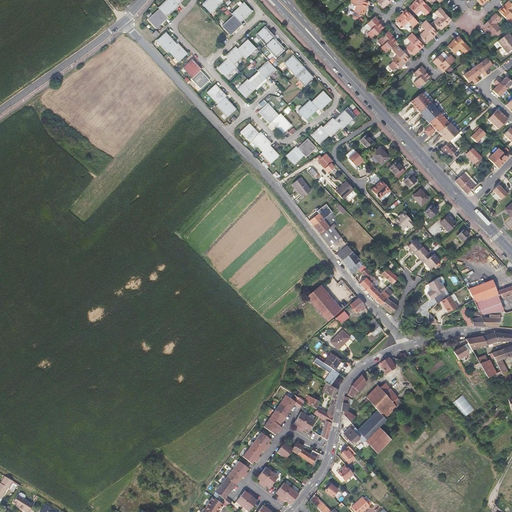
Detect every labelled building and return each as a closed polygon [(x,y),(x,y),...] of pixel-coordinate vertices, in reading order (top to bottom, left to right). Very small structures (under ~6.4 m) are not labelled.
[(175,4),(170,0),(165,0),(157,8),(158,9),(165,17),(177,6),(175,4)] [(220,2),(218,0),(206,0),(201,5),(210,14),(221,3),(220,2)] [(360,13),(364,15),(366,8),(369,1),(365,0),(350,0),(350,2),(357,5),(353,16),(353,17),(357,19),(358,18),(360,13)] [(421,9),(426,14),(431,10),(422,0),(416,0),(413,4),(409,7),(416,14),(421,9)] [(498,11),(510,23),(511,21),(511,15),(510,13),(511,11),(511,4),(509,1),(504,6),(498,11)] [(250,13),(242,4),(231,14),(232,16),(239,24),(250,13)] [(439,7),(434,12),(439,17),(434,22),(440,29),(443,26),(451,20),(439,7)] [(165,17),(158,9),(146,21),(154,29),(166,18),(165,17)] [(402,26),(407,22),(412,27),(418,22),(406,10),(401,15),(396,19),(402,26)] [(495,24),(500,19),(496,14),(491,18),(483,25),(493,36),(500,29),(495,24)] [(239,24),(232,16),(221,27),(229,36),(241,25),(239,24)] [(374,16),(367,23),(372,28),(367,33),(372,39),(384,27),(377,20),(374,16)] [(420,35),(426,42),(431,38),(437,32),(426,20),(420,25),(425,30),(420,35)] [(272,38),(274,36),(264,26),(255,35),(265,45),(272,38)] [(388,31),(378,39),(383,45),(380,47),(385,53),(397,41),(392,35),(388,31)] [(415,53),(423,45),(412,33),(407,37),(412,43),(406,48),(413,55),(415,53)] [(507,33),(497,41),(506,53),(511,48),(511,36),(511,35),(510,36),(507,33)] [(168,53),(176,46),(165,35),(156,43),(167,54),(168,53)] [(448,46),(454,53),(459,49),(464,54),(470,49),(458,37),(452,42),(448,46)] [(274,58),(283,49),(272,38),(265,45),(263,47),(274,58)] [(253,51),(245,42),(237,50),(243,57),(245,59),(253,51)] [(177,63),(187,55),(177,45),(176,46),(168,53),(177,63)] [(404,63),(409,58),(398,46),(393,50),(398,56),(393,61),(388,66),(393,70),(397,66),(399,68),(404,63)] [(237,50),(235,48),(224,57),(226,59),(233,67),(243,57),(237,50)] [(445,60),(440,55),(433,61),(443,72),(455,60),(450,55),(445,60)] [(292,56),(283,64),(294,76),(303,67),(292,56)] [(487,69),(492,65),(487,58),(463,75),(469,82),(472,80),(474,79),(477,83),(480,81),(477,77),(482,73),(484,77),(490,73),(487,69)] [(233,67),(226,59),(216,69),(225,78),(235,69),(233,67)] [(197,73),(199,72),(190,62),(180,71),(189,81),(197,73)] [(274,71),(266,62),(257,71),(258,72),(265,80),(274,71)] [(417,70),(414,73),(419,78),(413,83),(418,88),(431,77),(421,66),(417,70)] [(303,67),(294,76),(304,86),(313,77),(303,67)] [(265,80),(258,72),(248,82),(255,89),(257,91),(267,81),(265,80)] [(198,92),(207,83),(197,73),(189,81),(188,81),(198,92)] [(497,86),(492,91),(499,97),(511,83),(511,82),(506,77),(502,81),(498,78),(493,83),(497,86)] [(248,82),(247,81),(237,90),(246,98),(255,89),(248,82)] [(222,101),(224,99),(214,88),(205,96),(215,107),(222,101)] [(329,101),(321,92),(310,102),(317,109),(319,111),(329,101)] [(416,109),(420,113),(431,103),(422,93),(410,102),(414,106),(413,107),(415,110),(416,109)] [(310,102),(309,100),(297,111),(306,120),(317,109),(310,102)] [(224,120),(233,112),(222,101),(215,107),(213,109),(224,120)] [(440,114),(431,103),(420,113),(423,117),(422,118),(424,121),(426,119),(429,123),(440,114)] [(271,122),(278,116),(270,107),(261,115),(270,124),(271,122)] [(498,129),(508,119),(497,109),(488,119),(498,129)] [(352,120),(343,111),(333,121),(340,128),(342,129),(352,120)] [(449,124),(440,113),(440,114),(429,123),(433,126),(431,128),(430,126),(424,131),(429,137),(435,132),(434,130),(435,129),(438,133),(439,133),(449,124)] [(282,134),(291,126),(280,114),(278,116),(271,122),(282,134)] [(333,121),(332,119),(322,128),(328,135),(330,137),(340,128),(333,121)] [(459,133),(450,123),(449,124),(439,133),(442,137),(441,138),(443,140),(444,139),(448,143),(459,134),(459,133)] [(250,142),(258,135),(248,124),(239,133),(248,143),(250,142)] [(322,128),(320,127),(311,135),(319,144),(328,135),(322,128)] [(478,143),(486,135),(478,127),(474,132),(475,133),(471,137),(478,143)] [(269,147),(271,145),(260,133),(258,135),(250,142),(261,153),(269,147)] [(366,148),(372,142),(365,135),(359,140),(366,148)] [(314,149),(306,140),(296,149),(303,156),(304,158),(314,149)] [(441,150),(448,159),(449,158),(456,152),(459,150),(452,141),(441,150)] [(269,166),(278,157),(269,147),(261,153),(259,155),(269,166)] [(296,149),(294,147),(284,156),(292,165),(303,156),(296,149)] [(382,166),(390,158),(381,148),(373,155),(376,158),(373,161),(378,167),(381,165),(382,166)] [(466,154),(475,163),(481,157),(472,148),(466,154)] [(508,158),(498,148),(488,158),(498,168),(508,158)] [(365,162),(356,152),(348,159),(355,167),(360,163),(361,164),(365,162)] [(456,152),(449,158),(452,161),(458,156),(456,152)] [(333,167),(330,163),(333,161),(326,154),(322,157),(320,155),(315,159),(317,161),(328,172),(333,167)] [(395,162),(388,168),(398,179),(404,173),(395,162)] [(468,194),(476,187),(464,174),(456,181),(468,194)] [(302,197),(311,190),(301,177),(292,184),(302,197)] [(408,190),(415,183),(409,177),(401,183),(408,190)] [(379,184),(380,185),(372,192),(379,200),(387,192),(389,193),(391,191),(382,181),(379,184)] [(352,190),(345,182),(334,191),(342,200),(352,190)] [(371,191),(372,192),(380,185),(379,184),(371,191)] [(502,189),(498,185),(493,191),(501,199),(508,193),(506,190),(505,191),(502,189)] [(428,199),(420,190),(412,197),(420,206),(428,199)] [(346,212),(339,204),(336,207),(343,215),(346,212)] [(439,212),(434,205),(426,212),(432,219),(439,212)] [(410,228),(414,224),(403,212),(394,221),(402,230),(407,225),(410,228)] [(320,235),(329,227),(319,214),(309,221),(320,235)] [(440,223),(447,232),(455,225),(447,217),(440,223)] [(320,235),(327,243),(338,234),(332,225),(329,227),(320,235)] [(457,237),(463,243),(470,237),(464,230),(457,237)] [(421,246),(422,245),(415,238),(407,245),(410,248),(408,249),(412,254),(414,252),(421,246)] [(364,265),(347,246),(336,254),(351,274),(358,269),(364,265)] [(423,261),(430,256),(421,246),(414,252),(423,262),(423,261)] [(430,269),(440,261),(433,253),(430,256),(423,261),(430,269)] [(358,269),(362,273),(367,269),(364,265),(358,269)] [(381,275),(392,284),(398,278),(386,268),(381,275)] [(371,273),(367,269),(362,273),(366,278),(371,273)] [(365,290),(375,300),(380,295),(373,287),(374,285),(373,283),(376,281),(371,275),(371,273),(366,278),(371,284),(365,290)] [(437,277),(427,284),(432,290),(426,293),(431,300),(446,290),(437,277)] [(371,284),(366,278),(359,284),(365,290),(371,284)] [(497,291),(492,280),(468,289),(471,294),(473,300),(475,304),(478,311),(481,317),(482,318),(492,319),(484,300),(498,294),(497,291)] [(341,310),(339,308),(321,285),(307,297),(327,321),(341,310)] [(511,285),(497,291),(498,294),(500,298),(500,299),(511,294),(511,285)] [(375,300),(381,305),(386,299),(391,293),(386,288),(380,295),(375,300)] [(446,312),(458,308),(455,300),(457,299),(455,294),(441,299),(446,312)] [(462,299),(464,304),(473,300),(471,294),(466,297),(462,299)] [(500,299),(500,298),(493,301),(496,309),(503,306),(500,299)] [(357,299),(350,305),(356,313),(364,306),(357,299)] [(391,314),(397,307),(386,299),(381,305),(391,314)] [(475,304),(473,300),(464,304),(464,306),(459,309),(467,326),(477,326),(485,327),(482,318),(481,317),(472,320),(470,317),(465,310),(475,304)] [(343,311),(335,318),(340,324),(348,317),(343,311)] [(475,316),(470,317),(472,320),(481,317),(478,311),(474,313),(475,316)] [(485,327),(498,327),(499,316),(494,316),(494,319),(492,319),(482,318),(485,327)] [(369,324),(372,327),(377,323),(374,319),(369,324)] [(349,339),(347,337),(351,334),(345,329),(330,343),(336,350),(343,344),(349,339)] [(466,339),(472,350),(488,344),(494,343),(498,342),(509,342),(511,341),(511,334),(495,333),(478,337),(466,339)] [(511,345),(491,353),(502,375),(500,377),(504,384),(511,381),(502,360),(511,356),(511,345)] [(453,352),(458,360),(468,354),(463,346),(453,352)] [(317,359),(336,372),(342,363),(330,354),(325,361),(319,357),(317,359)] [(487,361),(485,356),(477,358),(488,378),(494,374),(488,361),(487,361)] [(386,373),(395,368),(389,357),(379,363),(382,367),(384,371),(386,373)] [(313,363),(325,371),(319,378),(326,382),(330,385),(338,374),(336,372),(317,359),(313,363)] [(361,376),(351,386),(356,391),(363,382),(361,376)] [(330,385),(326,382),(322,392),(332,398),(326,413),(315,408),(313,413),(316,415),(330,423),(337,389),(330,385)] [(351,397),(356,391),(351,386),(347,394),(351,397)] [(395,399),(382,386),(378,390),(380,391),(391,403),(395,399)] [(376,388),(364,399),(365,400),(368,403),(380,391),(378,390),(376,388)] [(391,403),(380,391),(368,403),(359,412),(363,417),(373,408),(377,412),(384,419),(396,407),(391,403)] [(463,394),(454,401),(465,416),(474,409),(463,394)] [(293,404),(299,408),(304,401),(298,397),(294,402),(285,395),(279,403),(289,409),(293,404)] [(343,412),(343,415),(350,423),(355,418),(347,412),(349,405),(347,405),(347,404),(349,400),(349,399),(344,397),(342,404),(341,412),(343,412)] [(315,408),(318,401),(312,398),(309,404),(315,408)] [(395,399),(391,403),(396,407),(402,402),(395,399)] [(368,403),(365,400),(356,409),(359,412),(368,403)] [(286,414),(289,409),(279,403),(274,411),(284,418),(287,415),(286,414)] [(284,418),(274,411),(268,419),(279,426),(279,425),(279,424),(282,421),(284,418)] [(295,420),(302,424),(307,416),(300,411),(295,420)] [(362,436),(366,441),(365,442),(377,453),(390,440),(379,427),(386,421),(384,419),(377,412),(357,431),(362,436)] [(326,440),(330,423),(316,415),(315,418),(320,421),(324,423),(320,432),(319,432),(318,432),(317,434),(326,440)] [(309,428),(314,420),(307,416),(302,424),(309,428)] [(278,433),(281,428),(279,426),(268,419),(263,427),(275,435),(276,432),(278,433)] [(295,428),(298,430),(302,424),(295,420),(293,423),(296,426),(295,428)] [(342,435),(351,445),(362,436),(357,431),(353,426),(342,435)] [(260,432),(254,440),(265,449),(269,444),(267,442),(269,439),(260,432)] [(263,452),(265,449),(254,440),(248,448),(257,455),(261,451),(263,452)] [(293,447),(291,451),(297,455),(301,449),(303,446),(297,442),(293,447)] [(276,452),(285,459),(291,451),(293,447),(288,443),(286,445),(284,443),(276,452)] [(348,459),(351,462),(354,459),(352,456),(355,454),(354,453),(349,447),(340,455),(346,462),(348,459)] [(259,457),(257,455),(248,448),(241,456),(251,464),(253,461),(255,462),(259,457)] [(301,449),(297,455),(311,464),(315,458),(311,455),(311,454),(310,453),(309,454),(301,449)] [(238,461),(231,469),(241,476),(243,478),(247,473),(245,471),(247,468),(238,461)] [(342,469),(336,474),(344,482),(352,474),(344,465),(341,468),(342,469)] [(271,472),(264,467),(256,478),(259,481),(258,482),(261,485),(271,472)] [(237,481),(241,476),(231,469),(226,477),(235,485),(238,482),(237,481)] [(277,476),(271,472),(261,485),(264,487),(265,485),(268,488),(277,476)] [(0,482),(0,497),(1,498),(7,488),(8,488),(12,482),(4,476),(0,482)] [(233,488),(235,485),(226,477),(220,484),(229,492),(233,487),(233,488)] [(277,497),(280,499),(289,487),(283,482),(275,493),(278,495),(277,497)] [(229,492),(220,484),(214,492),(223,499),(220,503),(222,504),(226,507),(230,501),(225,497),(229,492)] [(325,491),(332,497),(338,490),(331,485),(325,491)] [(289,487),(280,499),(283,502),(284,500),(289,504),(294,499),(298,494),(289,487)] [(248,491),(247,493),(243,490),(235,502),(241,506),(251,493),(248,491)] [(254,496),(251,493),(241,506),(247,511),(256,500),(253,497),(254,496)] [(19,506),(18,508),(25,511),(27,511),(32,505),(16,495),(12,503),(16,505),(19,506)] [(320,511),(329,511),(330,511),(314,495),(310,500),(320,511)] [(218,511),(222,504),(220,503),(211,496),(199,511),(218,511),(219,511),(218,511)] [(362,511),(369,506),(362,498),(351,507),(355,511),(362,511)]
